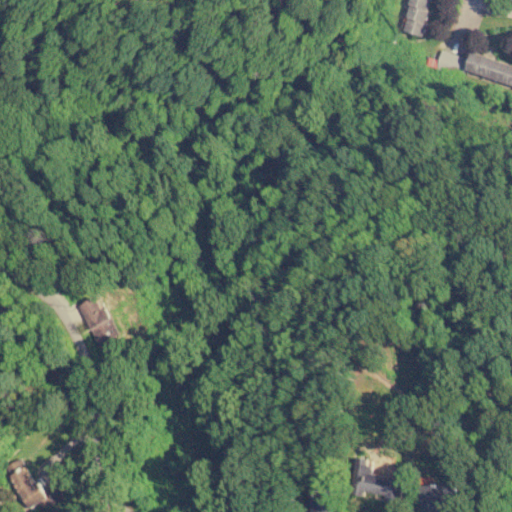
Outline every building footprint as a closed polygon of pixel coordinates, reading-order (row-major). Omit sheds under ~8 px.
[(423,35),(431,0),(410,0),(403,30),(423,35)] [(436,70),(463,76),(468,57),(441,50),(436,70)] [(466,70),(511,84),(511,64),(472,52),(466,70)] [(111,305),(104,308),(99,297),(82,304),(103,354),(127,344),(111,305)] [(43,489),(39,480),(34,482),(22,458),(6,465),(28,509),(38,504),(41,509),(71,495),(64,479),(43,489)] [(372,473),(374,462),(357,459),(351,493),(364,495),(365,491),(397,497),(400,478),(372,473)] [(421,511),(439,511),(440,504),(460,503),(460,483),(421,484),(421,511)] [(316,511),(332,511),(331,493),(315,494),(316,511)]
